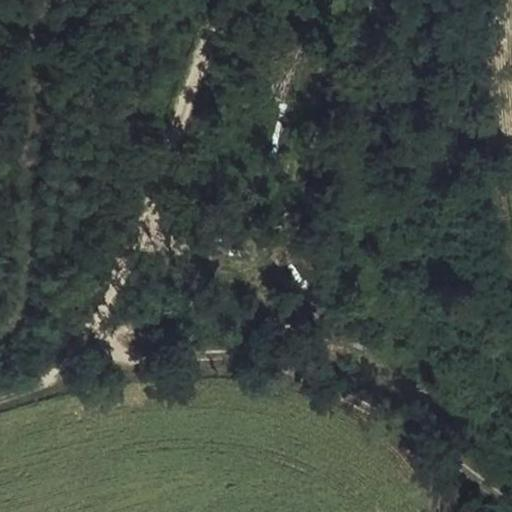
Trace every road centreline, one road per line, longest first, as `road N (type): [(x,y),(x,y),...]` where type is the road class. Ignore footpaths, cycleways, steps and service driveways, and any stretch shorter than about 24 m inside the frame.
road 1 (track): [(0,394),(50,381),(92,345),(182,77),(217,0)]
road 2 (track): [(92,345),(229,353),(309,377),(438,446),(511,504)]
road 3 (track): [(0,333),(25,303),(40,0)]
road 4 (track): [(133,229),(232,269),(269,271),(305,261)]
